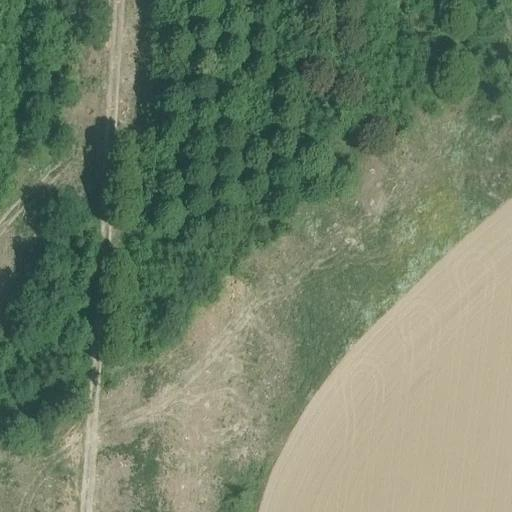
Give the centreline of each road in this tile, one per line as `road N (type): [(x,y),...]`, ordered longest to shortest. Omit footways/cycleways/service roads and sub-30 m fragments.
road 1 (track): [(88,511),(117,0)]
road 2 (secondary): [(387,511),(511,372)]
